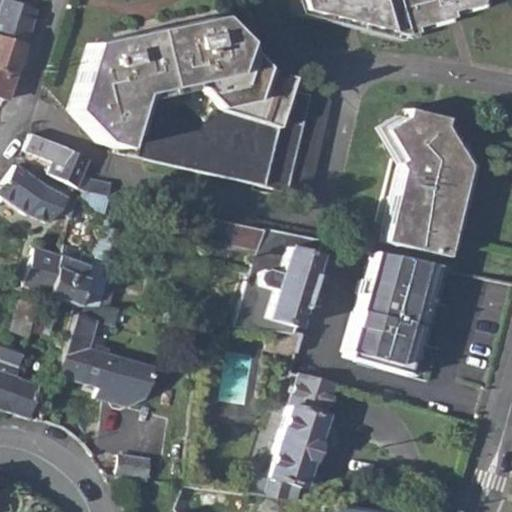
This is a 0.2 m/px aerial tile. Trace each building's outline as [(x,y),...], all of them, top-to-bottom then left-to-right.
[(296,0),(302,14),(319,19),(329,16),(332,22),(347,26),(355,21),(358,29),(375,33),(384,29),(386,36),(402,39),(411,37),(410,33),(447,19),(446,15),(475,6),(476,0),(296,0)] [(0,41),(18,47),(29,12),(0,3),(0,41)] [(113,153),(309,198),(331,104),(285,94),(287,82),(255,74),(207,22),(84,47),(65,113),(95,143),(114,148),(113,153)] [(0,74),(9,77),(18,47),(0,41),(0,74)] [(0,74),(0,103),(1,104),(9,77),(0,74)] [(403,104),(393,118),(431,126),(441,114),(403,104)] [(431,131),(431,126),(393,118),(371,132),(389,167),(369,245),(430,261),(455,172),(431,131)] [(43,173),(71,186),(76,177),(81,162),(26,137),(20,152),(48,161),(43,173)] [(0,201),(22,218),(48,227),(58,213),(71,221),(75,208),(10,167),(0,181),(0,201)] [(76,177),(71,186),(80,191),(76,200),(88,213),(100,216),(101,210),(106,195),(103,193),(105,184),(76,177)] [(80,283),(74,307),(96,310),(104,281),(105,279),(99,278),(117,216),(101,210),(100,216),(88,256),(84,270),(80,283)] [(255,228),(204,216),(201,238),(251,249),(255,228)] [(266,332),(284,335),(314,240),(255,228),(251,249),(250,254),(246,253),(242,266),(246,268),(227,326),(266,332)] [(52,274),(43,299),(71,309),(74,309),(74,307),(80,283),(84,270),(88,256),(61,248),(52,274)] [(338,357),(404,375),(436,267),(368,252),(338,357)] [(43,299),(52,274),(28,266),(20,290),(43,299)] [(103,312),(111,283),(104,281),(96,310),(103,312)] [(71,309),(68,318),(88,325),(110,331),(111,313),(103,312),(96,310),(74,307),(74,309),(71,309)] [(81,352),(88,325),(68,318),(51,379),(91,391),(88,402),(120,411),(135,403),(145,372),(81,352)] [(284,354),(289,352),(292,336),(284,335),(266,332),(262,349),(284,354)] [(0,412),(23,420),(32,387),(12,381),(14,372),(12,371),(0,367),(0,412)] [(296,378),(287,406),(266,475),(246,468),(238,493),(290,501),(295,488),(298,488),(328,386),(296,378)] [(243,467),(246,468),(266,475),(287,406),(264,399),(243,467)] [(111,477),(141,482),(142,461),(113,457),(111,477)]
